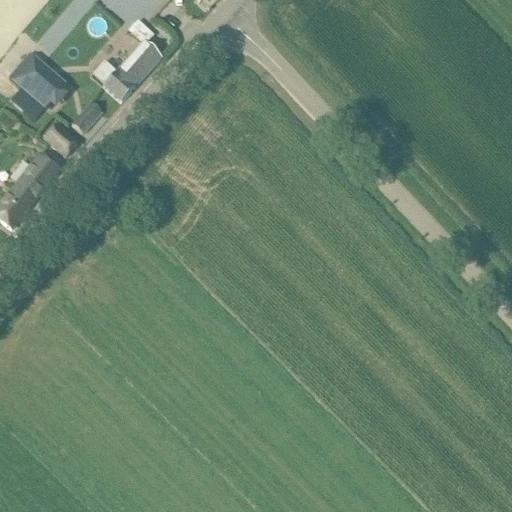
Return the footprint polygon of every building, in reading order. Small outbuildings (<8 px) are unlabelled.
[(142,45),(103,90),(120,105),(159,60),(145,47),(153,38),(138,24),(129,34),(142,45)] [(64,88),(29,58),(10,81),(45,111),(64,88)] [(71,128),(83,138),(102,116),(90,105),(86,110),(71,128)] [(56,125),(41,143),(65,162),(79,145),(56,125)] [(0,205),(0,224),(11,233),(59,172),(39,156),(0,205)]
